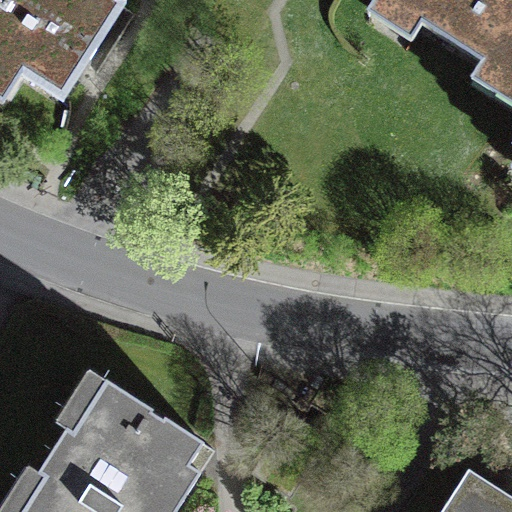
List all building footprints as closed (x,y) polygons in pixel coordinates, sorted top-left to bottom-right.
[(0,0),(0,69),(4,63),(64,101),(126,5),(116,0),(0,0)] [(511,0),(378,0),(511,85),(511,0)] [(175,511),(215,451),(106,380),(19,511),(175,511)] [(328,438),(292,414),(254,472),(289,496),(328,438)] [(511,511),(511,499),(469,472),(444,511),(511,511)]
